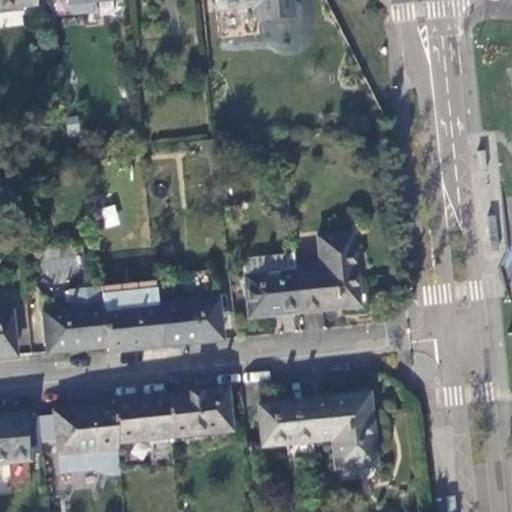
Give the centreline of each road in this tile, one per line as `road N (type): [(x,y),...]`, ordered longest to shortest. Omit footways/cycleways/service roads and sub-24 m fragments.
road 1 (residential): [(449,337),(0,393)]
road 2 (secondary): [(443,185),(424,0)]
road 3 (secondary): [(500,511),(482,334)]
road 4 (secondary): [(449,337),(467,511)]
road 5 (secondary): [(482,334),(468,229),(443,185)]
road 6 (secondary): [(443,185),(438,234),(449,337)]
